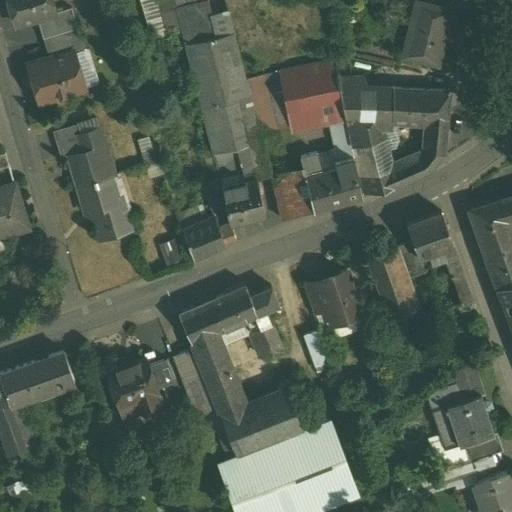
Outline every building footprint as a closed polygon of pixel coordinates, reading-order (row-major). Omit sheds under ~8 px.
[(50,0),(8,0),(16,24),(37,18),(54,13),(54,12),(50,0)] [(220,178),(222,185),(256,176),(269,172),(261,139),(246,78),(228,8),(211,13),(207,0),(201,0),(174,7),(220,178)] [(451,10),(416,1),(402,57),(438,65),(451,10)] [(54,13),(37,18),(43,37),(77,27),(71,7),(54,12),(54,13)] [(77,27),(43,37),(49,57),(73,50),(73,52),(84,49),(77,27)] [(49,57),(28,64),(39,100),(54,95),(54,97),(60,100),(67,98),(70,92),(69,91),(84,87),(73,52),(73,50),(49,57)] [(333,60),(278,72),(291,131),(326,124),(345,119),(339,87),(333,60)] [(274,71),(246,78),(261,139),(289,132),(274,71)] [(393,89),(339,87),(345,119),(347,119),(377,119),(392,120),(392,117),(393,89)] [(447,90),(393,89),(392,117),(429,119),(425,151),(442,153),(447,90)] [(335,160),(353,156),(345,119),(326,124),(332,148),(335,160)] [(377,119),(347,119),(366,195),(394,187),(389,171),(377,119)] [(76,124),(53,131),(61,157),(69,154),(69,156),(84,151),(81,143),(82,142),(76,124)] [(82,142),(81,143),(84,151),(69,156),(78,185),(110,175),(114,174),(110,160),(108,161),(100,137),(82,142)] [(332,148),(300,156),(303,165),(306,176),(337,169),(335,160),(332,148)] [(420,156),(389,171),(394,187),(429,170),(442,153),(425,151),(420,156)] [(5,153),(0,154),(0,169),(10,166),(5,153)] [(337,169),(345,201),(363,197),(353,156),(335,160),(337,169)] [(306,176),(303,165),(270,173),(282,220),(313,210),(306,176)] [(345,201),(337,169),(306,176),(313,210),(345,201)] [(78,185),(76,185),(85,214),(91,212),(99,239),(131,229),(121,197),(117,198),(110,175),(78,185)] [(256,176),(222,185),(231,222),(265,213),(256,176)] [(228,210),(220,178),(202,183),(213,215),(228,210)] [(15,184),(0,188),(0,236),(29,228),(15,184)] [(511,194),(500,198),(508,219),(511,217),(511,194)] [(500,198),(469,208),(486,260),(497,287),(511,281),(511,231),(508,219),(500,198)] [(441,211),(406,224),(412,240),(418,257),(419,256),(441,249),(453,244),(441,211)] [(191,227),(184,230),(194,259),(237,239),(231,222),(219,228),(215,217),(191,227)] [(412,240),(393,247),(404,279),(424,272),(419,256),(418,257),(412,240)] [(462,271),(453,244),(441,249),(450,275),(454,274),(462,271)] [(393,247),(367,256),(378,289),(389,316),(414,307),(404,279),(393,247)] [(347,269),(315,280),(317,286),(325,309),(331,324),(362,313),(347,269)] [(462,271),(454,274),(464,300),(472,297),(462,271)] [(511,281),(497,287),(511,327),(511,281)] [(245,284),(211,299),(224,329),(250,318),(256,315),(249,295),(245,284)] [(317,286),(305,290),(313,313),(325,309),(317,286)] [(249,295),(256,315),(265,312),(279,307),(272,287),(249,295)] [(389,316),(378,289),(363,295),(373,322),(389,316)] [(211,299),(200,304),(199,303),(196,304),(196,305),(180,312),(192,343),(219,332),(224,329),(211,299)] [(283,348),(274,324),(248,334),(257,358),(283,348)] [(315,372),(331,367),(319,328),(303,333),(315,372)] [(247,402),(219,332),(192,343),(190,344),(192,349),(218,413),(247,402)] [(218,413),(192,349),(172,357),(203,436),(227,426),(238,454),(306,427),(289,385),(247,402),(218,413)] [(64,352),(34,362),(45,390),(73,379),(64,352)] [(135,365),(128,368),(126,366),(108,373),(113,387),(110,388),(108,391),(112,400),(114,401),(118,400),(121,407),(124,415),(139,409),(160,401),(155,389),(147,366),(144,359),(135,363),(135,365)] [(166,359),(147,366),(155,389),(175,381),(166,359)] [(34,362),(0,373),(0,378),(10,403),(17,400),(45,390),(34,362)] [(472,363),(452,370),(456,382),(476,374),(472,363)] [(476,374),(456,382),(462,399),(478,393),(479,394),(483,393),(476,374)] [(10,403),(0,378),(0,423),(12,454),(15,461),(30,454),(10,403)] [(462,399),(445,405),(459,444),(459,445),(462,443),(493,433),(492,432),(479,394),(478,393),(462,399)] [(373,399),(360,403),(364,414),(377,409),(373,399)] [(40,437),(33,440),(17,400),(10,403),(30,454),(31,453),(43,448),(40,437)] [(360,403),(347,408),(354,426),(366,422),(364,414),(360,403)] [(445,405),(430,410),(444,449),(459,444),(445,405)] [(238,454),(217,462),(235,511),(308,511),(358,493),(330,418),(306,427),(238,454)] [(89,422),(75,428),(81,442),(95,436),(89,422)] [(493,433),(462,443),(468,461),(472,460),(502,449),(496,431),(492,432),(493,433)] [(471,483),(479,480),(472,460),(468,461),(442,470),(449,490),(471,483)] [(481,511),(511,511),(511,478),(509,470),(479,480),(471,483),(481,511)] [(9,499),(29,489),(23,477),(3,487),(9,499)]
